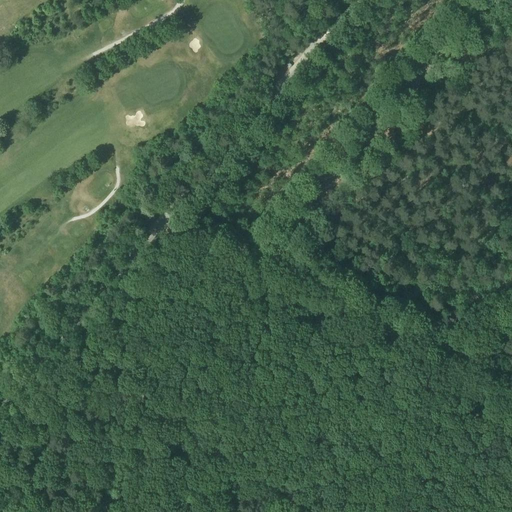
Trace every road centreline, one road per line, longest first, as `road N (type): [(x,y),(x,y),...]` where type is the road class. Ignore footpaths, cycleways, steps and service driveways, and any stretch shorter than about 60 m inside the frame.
road 1 (unknown): [(471,0),(285,238),(511,353)]
road 2 (unclassified): [(0,401),(316,46)]
road 3 (track): [(511,394),(161,220)]
road 4 (unknown): [(404,86),(298,60),(270,0)]
